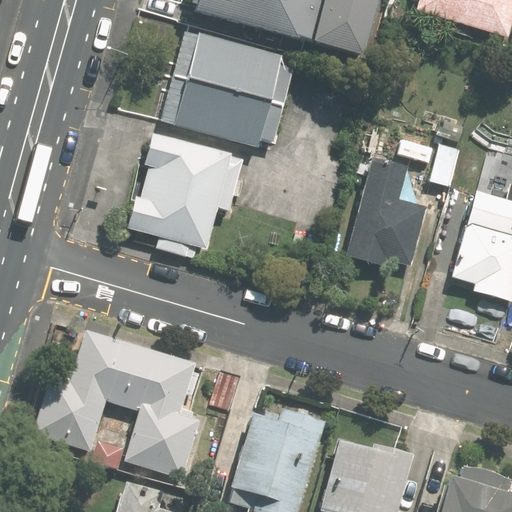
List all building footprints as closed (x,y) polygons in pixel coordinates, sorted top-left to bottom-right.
[(192,0),(190,11),(313,38),(321,0),(192,0)] [(380,0),(332,0),(323,40),(369,50),(380,0)] [(511,0),(419,0),(417,11),(511,30),(511,0)] [(298,63),(190,36),(169,119),(276,146),(298,63)] [(225,215),(240,161),(148,136),(123,232),(201,253),(213,212),(225,215)] [(461,150),(437,143),(425,184),(449,190),(461,150)] [(419,169),(375,157),(351,252),(385,261),(385,263),(413,270),(430,205),(411,201),(419,169)] [(511,195),(480,188),(457,288),(511,300),(511,195)] [(196,422),(177,417),(192,367),(78,333),(63,385),(43,379),(26,437),(85,454),(100,404),(133,414),(118,464),(179,482),(196,422)] [(224,511),(294,511),(319,426),(251,407),(221,511),(224,511)] [(393,511),(408,456),(337,438),(317,511),(393,511)] [(511,511),(511,486),(449,468),(436,511),(511,511)] [(179,511),(182,503),(100,480),(90,511),(179,511)]
